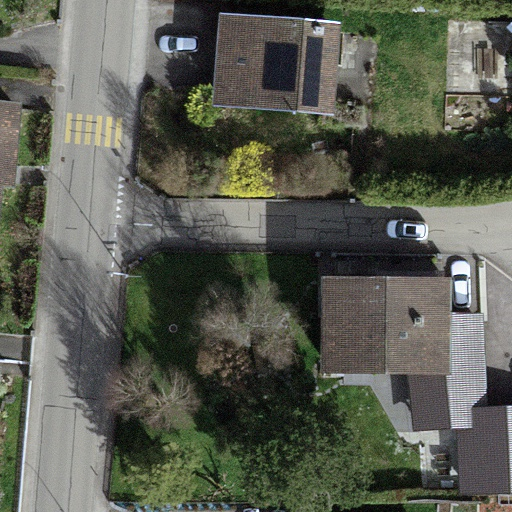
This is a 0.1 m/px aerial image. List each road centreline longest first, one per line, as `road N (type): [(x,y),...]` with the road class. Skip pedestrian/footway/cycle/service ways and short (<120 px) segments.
road 1 (residential): [(84,225),(511,228)]
road 2 (primary): [(64,511),(84,225)]
road 3 (primary): [(84,225),(103,0)]
